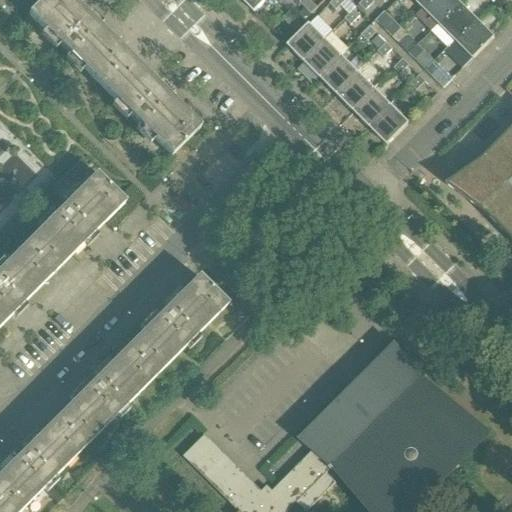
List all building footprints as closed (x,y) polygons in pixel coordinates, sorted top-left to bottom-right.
[(42,0),(27,15),(99,87),(170,158),(199,129),(198,127),(198,128),(178,108),(70,0),(42,0)] [(267,0),(239,0),(254,14),(267,0)] [(341,0),(334,0),(329,5),(335,11),(344,2),(341,0)] [(364,0),(359,5),(365,11),(374,3),(370,0),(364,0)] [(412,0),(421,9),(429,0),(412,0)] [(429,0),(421,9),(437,25),(459,4),(455,0),(429,0)] [(301,7),(310,16),(316,10),(307,1),(301,7)] [(437,25),(454,42),(475,20),(459,4),(437,25)] [(344,20),(350,26),(359,17),(353,11),(344,20)] [(390,19),(384,13),(375,22),(381,28),(390,19)] [(285,23),(294,32),(300,26),(291,17),(285,23)] [(475,20),(454,42),(473,60),(494,39),(475,20)] [(287,47),(302,62),(324,41),(309,26),(287,47)] [(375,33),(369,27),(360,36),(366,42),(375,33)] [(391,38),(397,44),(406,35),(400,29),(391,38)] [(302,62),(318,78),(340,57),(347,50),(331,34),(324,41),(302,62)] [(392,50),(386,44),(377,53),(383,59),(392,50)] [(408,55),(424,71),(433,63),(422,52),(423,52),(417,46),(408,55)] [(318,78),(335,95),(356,73),(340,57),(318,78)] [(408,66),(402,60),(393,69),(399,75),(408,66)] [(430,77),(443,90),(452,81),(433,62),(433,63),(424,71),(430,77)] [(335,95),(351,111),(373,90),(356,73),(335,95)] [(425,83),(419,77),(410,86),(416,92),(425,83)] [(351,111),(368,128),(389,106),(373,90),(351,111)] [(389,106),(368,128),(387,146),(408,125),(389,106)] [(475,212),(480,216),(501,237),(511,247),(511,131),(481,162),(476,166),(448,185),(444,188),(475,212)] [(75,183),(85,173),(78,166),(68,176),(75,183)] [(0,328),(103,225),(123,205),(124,204),(95,175),(0,269),(0,328)] [(180,295),(0,475),(0,511),(21,511),(227,307),(198,277),(196,279),(180,295)] [(325,434),(313,448),(332,470),(366,511),(393,511),(410,498),(421,507),(459,468),(451,458),(475,429),(484,436),(486,433),(421,378),(396,349),(393,351),(401,360),(392,368),(369,389),(360,397),(351,406),(342,415),(333,424),(325,434)] [(278,511),(268,501),(250,483),(248,484),(243,480),(245,478),(205,438),(184,458),(237,511),(278,511)] [(273,496),(268,501),(278,511),(287,511),(296,504),(303,511),(307,511),(335,484),(325,475),(329,471),(330,472),(332,470),(313,448),(304,441),(301,444),(313,453),(272,494),(273,496)]
